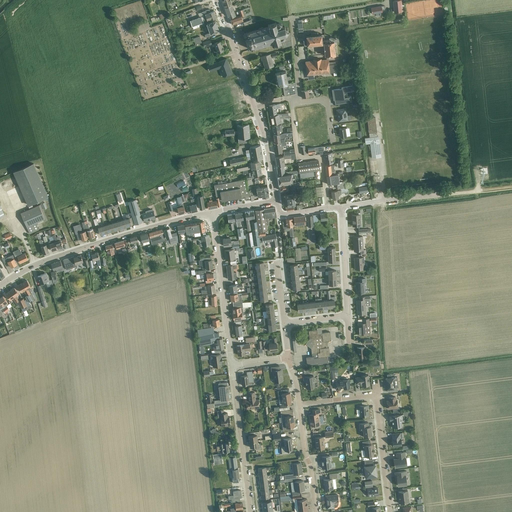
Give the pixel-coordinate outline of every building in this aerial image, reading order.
[(393,0),(394,1),(393,1),(394,12),(396,12),(402,11),(405,11),(403,0),(393,0)] [(234,5),(225,8),(226,10),(228,16),(229,16),(230,18),(236,16),(233,6),(234,6),(234,5)] [(382,15),(382,12),(386,11),(385,5),(371,7),(372,13),(376,13),(377,16),(382,15)] [(191,21),(190,21),(192,27),(193,27),(217,18),(214,11),(211,12),(209,9),(202,12),(204,18),(203,19),(202,17),(191,21)] [(230,19),(231,19),(231,20),(232,25),(243,21),(242,17),(245,16),(242,10),(240,11),(241,15),(230,19)] [(216,32),(219,30),(216,21),(207,24),(210,32),(205,34),(206,37),(211,35),(211,34),(213,35),(214,34),(214,33),(216,34),(217,33),(216,32)] [(243,35),(244,35),(244,37),(246,38),(246,39),(245,39),(245,40),(246,40),(247,43),(246,43),(247,44),(248,44),(248,45),(250,45),(251,48),(251,49),(252,50),(252,49),(254,49),(255,49),(254,49),(259,47),(259,48),(259,47),(264,46),(265,45),(265,47),(268,46),(268,45),(268,44),(268,45),(269,45),(269,44),(274,43),(274,44),(274,45),(274,44),(274,45),(275,45),(276,49),(292,45),(290,32),(289,32),(289,31),(288,31),(287,28),(288,28),(287,28),(284,27),(285,26),(284,26),(284,27),(282,27),(282,26),(283,27),(283,26),(282,26),(282,24),(281,24),(280,23),(276,24),(276,23),(277,23),(276,23),(276,22),(275,22),(276,23),(269,25),(269,24),(269,25),(268,25),(268,26),(269,26),(269,27),(265,28),(264,27),(264,28),(263,28),(263,27),(260,28),(260,29),(259,29),(255,31),(255,30),(254,30),(254,31),(250,32),(250,31),(249,31),(249,32),(247,33),(247,32),(247,33),(245,33),(244,33),(245,34),(244,35),(243,35)] [(324,40),(324,35),(319,35),(318,32),(312,33),(312,36),(304,37),(305,46),(323,44),(323,43),(322,41),(324,40)] [(196,44),(202,42),(200,36),(194,38),(196,44)] [(324,40),(322,41),(323,43),(324,43),(325,56),(335,55),(336,55),(335,42),(339,41),(339,37),(330,38),(330,40),(324,40)] [(215,43),(217,48),(214,49),(215,53),(224,50),(222,44),(221,44),(220,41),(215,43)] [(272,58),(278,56),(277,53),(261,57),(262,61),(263,61),(266,69),(274,66),(272,58)] [(212,64),(208,66),(209,70),(219,66),(220,68),(223,77),(225,76),(228,75),(232,73),(231,69),(229,65),(227,58),(220,61),(212,64)] [(329,59),(326,60),(322,60),(322,59),(313,60),(313,61),(306,62),(307,75),(340,71),(339,61),(336,62),(329,62),(329,60),(329,59)] [(285,96),(297,94),(296,82),(288,84),(287,79),(291,78),(290,75),(287,76),(286,71),(276,73),(278,86),(283,85),(285,96)] [(335,89),(332,90),(333,90),(334,95),(334,100),(333,100),(334,100),(335,102),(335,105),(343,103),(347,103),(351,102),(351,99),(350,97),(348,97),(345,98),(344,98),(343,96),(343,92),(344,92),(349,91),(353,90),(352,85),(346,86),(341,87),(342,88),(335,89)] [(308,90),(301,91),(302,98),(312,96),(311,95),(309,95),(308,90)] [(271,116),(277,115),(276,108),(277,108),(280,108),(280,103),(269,105),(271,116)] [(346,108),(336,110),(338,122),(351,120),(350,115),(347,115),(346,108)] [(288,113),(277,115),(271,116),(272,124),(281,123),(280,118),(289,117),(288,113)] [(369,133),(369,137),(365,138),(366,143),(371,143),(372,158),(380,157),(377,137),(377,132),(375,117),(367,118),(369,133)] [(249,124),(237,125),(237,131),(237,134),(238,143),(247,142),(247,138),(250,138),(249,124)] [(279,125),(273,126),(273,130),(274,134),(281,133),(281,130),(281,129),(281,127),(281,125),(279,125)] [(288,133),(281,133),(274,134),(274,142),(273,143),(281,142),(294,141),(293,132),(288,133)] [(281,142),(273,143),(274,148),(275,153),(282,152),(282,148),(283,148),(283,146),(282,146),(281,142)] [(250,149),(246,150),(247,157),(248,161),(263,158),(260,145),(250,147),(250,149)] [(327,153),(324,154),(325,164),(333,163),(332,157),(335,157),(334,154),(332,154),(331,153),(327,153)] [(283,157),(275,158),(276,161),(277,166),(277,167),(284,166),(285,166),(284,159),(285,159),(291,158),(291,160),(296,159),(295,155),(291,155),(284,155),(283,155),(283,157)] [(246,156),(229,160),(231,166),(247,162),(246,157),(246,156)] [(320,170),(318,160),(298,163),(299,173),(320,170)] [(252,169),(261,167),(260,161),(249,162),(249,166),(242,167),(237,168),(237,172),(252,169)] [(28,205),(49,197),(34,165),(14,173),(28,205)] [(334,165),(326,166),(327,175),(332,175),(332,172),(335,171),(334,165)] [(285,172),(284,166),(277,167),(278,176),(285,175),(292,174),(298,174),(297,171),(285,172)] [(250,176),(247,177),(247,179),(253,178),(253,176),(262,174),(261,167),(252,169),(252,172),(249,173),(250,176)] [(292,174),(285,175),(278,176),(279,185),(289,183),(293,183),(292,174)] [(338,175),(327,176),(327,184),(339,183),(338,175)] [(222,201),(245,197),(245,199),(246,200),(251,199),(252,200),(250,192),(250,191),(248,191),(246,179),(228,182),(222,183),(222,184),(214,185),(216,197),(221,196),(222,201)] [(340,182),(337,186),(337,189),(340,189),(340,190),(348,188),(346,188),(345,182),(342,182),(340,182)] [(267,186),(253,189),(254,196),(262,195),(262,198),(269,197),(267,186)] [(324,196),(323,186),(316,187),(317,197),(324,196)] [(348,193),(348,188),(340,190),(341,190),(332,191),(333,199),(339,198),(338,195),(341,194),(341,193),(345,193),(345,194),(349,193),(348,193)] [(294,194),(284,195),(286,206),(286,207),(287,212),(287,211),(291,211),(294,210),(293,205),(296,204),(295,201),(296,201),(295,198),(294,194)] [(179,200),(180,203),(180,204),(180,205),(176,206),(179,214),(185,212),(184,206),(183,203),(182,199),(179,200)] [(128,202),(135,224),(142,222),(142,221),(144,220),(144,221),(149,220),(151,220),(151,219),(155,218),(153,210),(152,211),(152,210),(145,212),(146,213),(140,214),(136,200),(128,202)] [(210,202),(207,203),(208,208),(218,207),(217,201),(212,202),(212,200),(209,200),(210,202)] [(188,208),(187,208),(188,213),(198,211),(196,204),(187,206),(188,208)] [(39,206),(21,213),(26,227),(29,234),(38,231),(35,223),(44,220),(46,219),(41,205),(39,206)] [(255,210),(256,218),(257,221),(259,236),(262,236),(266,235),(265,230),(267,230),(267,228),(266,225),(269,224),(267,217),(276,215),(276,214),(275,207),(271,208),(268,208),(264,209),(255,210)] [(248,230),(251,230),(249,220),(255,219),(254,210),(245,212),(248,230)] [(235,214),(236,220),(237,225),(239,239),(246,238),(245,234),(244,235),(243,227),(241,227),(241,226),(240,226),(239,222),(241,222),(241,220),(243,220),(242,212),(241,212),(241,213),(239,213),(238,213),(235,214)] [(328,223),(327,213),(320,214),(321,220),(326,220),(326,223),(328,223)] [(127,219),(123,220),(125,227),(132,225),(130,218),(129,214),(126,215),(127,219)] [(229,215),(227,215),(230,228),(230,230),(234,229),(233,223),(233,221),(236,220),(235,214),(229,215)] [(360,214),(352,215),(353,226),(361,225),(360,214)] [(294,218),(292,218),(293,223),(294,223),(294,226),(306,224),(305,216),(300,216),(299,217),(299,216),(294,217),(294,218)] [(287,227),(283,227),(283,231),(289,231),(290,238),(289,238),(290,244),(285,245),(285,248),(295,247),(295,245),(296,245),(295,237),(294,237),(293,226),(292,218),(286,219),(286,221),(287,227)] [(125,227),(123,220),(117,222),(119,229),(125,227)] [(87,221),(84,222),(86,228),(89,238),(95,236),(93,229),(90,230),(87,221)] [(202,234),(206,233),(204,221),(185,224),(187,237),(192,236),(202,234)] [(249,232),(246,234),(248,246),(260,244),(260,243),(259,236),(257,221),(251,222),(252,228),(253,232),(249,232)] [(117,222),(111,224),(113,231),(119,229),(117,222)] [(85,231),(82,232),(81,228),(80,224),(77,225),(74,226),(76,233),(79,232),(82,240),(88,239),(85,231)] [(111,224),(104,226),(107,233),(113,231),(111,224)] [(107,233),(104,226),(98,227),(100,235),(107,233)] [(177,232),(172,233),(173,236),(172,236),(169,228),(164,230),(166,238),(169,238),(171,244),(178,242),(177,232)] [(162,229),(149,233),(151,241),(152,245),(153,244),(153,247),(158,246),(157,243),(165,241),(164,236),(162,229)] [(149,240),(147,233),(138,236),(139,240),(141,240),(142,242),(149,240)] [(206,233),(202,234),(192,236),(193,236),(193,240),(198,239),(199,239),(200,240),(201,246),(210,245),(209,235),(206,235),(206,233)] [(262,236),(259,236),(260,243),(263,242),(272,240),(274,247),(278,246),(277,240),(275,233),(267,235),(267,236),(266,237),(265,235),(262,236)] [(52,235),(57,249),(63,247),(62,244),(67,243),(65,238),(60,239),(61,240),(58,241),(57,237),(56,237),(55,234),(52,235)] [(57,249),(52,235),(54,239),(49,241),(49,244),(52,251),(57,249)] [(362,254),(366,253),(366,250),(363,250),(362,236),(353,237),(354,251),(357,250),(358,254),(362,254)] [(234,241),(231,241),(231,238),(223,239),(224,246),(232,245),(232,244),(233,248),(236,248),(239,247),(240,247),(239,244),(234,244),(234,241)] [(127,244),(126,239),(115,243),(116,249),(119,248),(119,247),(127,244)] [(41,246),(43,254),(49,252),(46,245),(43,246),(42,243),(41,240),(39,241),(40,244),(41,246)] [(115,254),(113,244),(105,246),(106,249),(104,250),(105,253),(107,253),(108,255),(115,254)] [(328,255),(335,254),(335,247),(329,247),(329,244),(319,245),(319,249),(328,249),(328,255)] [(18,249),(13,252),(16,257),(17,257),(20,263),(28,259),(25,253),(22,254),(20,250),(18,251),(18,249)] [(225,251),(226,260),(235,259),(234,249),(225,251)] [(98,252),(91,254),(93,260),(96,259),(97,265),(98,265),(101,265),(100,258),(98,252)] [(5,256),(1,258),(4,263),(7,262),(8,262),(9,265),(9,264),(11,267),(17,265),(14,258),(13,255),(9,256),(6,258),(5,256)] [(83,262),(82,257),(82,256),(81,256),(81,255),(74,257),(74,256),(63,260),(65,265),(66,269),(71,268),(77,266),(76,264),(83,262)] [(355,269),(364,269),(364,257),(355,258),(355,264),(355,269)] [(200,260),(200,263),(200,266),(203,266),(203,269),(213,268),(212,260),(206,260),(205,259),(200,260)] [(56,269),(63,267),(60,260),(51,263),(53,270),(56,269)] [(236,278),(235,272),(234,272),(233,269),(237,268),(237,264),(231,265),(227,265),(228,279),(236,278)] [(46,273),(38,276),(41,284),(46,282),(47,287),(48,287),(51,285),(53,285),(51,280),(49,281),(48,277),(46,273)] [(207,277),(207,280),(206,280),(206,283),(211,283),(211,280),(214,279),(213,273),(210,273),(206,273),(201,274),(201,278),(207,277)] [(364,282),(366,282),(365,278),(359,279),(359,282),(356,282),(357,289),(356,289),(357,293),(365,293),(364,282)] [(27,280),(22,283),(29,294),(28,295),(31,300),(32,302),(35,300),(32,293),(31,293),(30,292),(33,290),(31,287),(27,280)] [(22,283),(18,286),(22,292),(24,291),(27,295),(26,296),(27,299),(24,300),(25,303),(26,306),(27,305),(30,304),(29,301),(31,300),(28,295),(29,294),(22,283)] [(205,284),(200,284),(200,287),(204,286),(205,290),(201,290),(202,294),(215,292),(214,284),(207,285),(207,286),(205,286),(205,284)] [(242,284),(229,285),(230,292),(232,292),(232,294),(230,295),(247,293),(247,292),(238,293),(237,291),(237,288),(242,287),(242,286),(242,284)] [(45,302),(42,291),(40,285),(37,286),(39,292),(42,301),(42,303),(45,302)] [(15,288),(10,291),(18,301),(19,304),(21,308),(23,311),(27,309),(26,306),(25,303),(24,300),(24,298),(20,300),(17,295),(19,294),(15,288)] [(330,290),(327,291),(327,293),(328,300),(329,308),(335,307),(334,301),(335,300),(336,299),(336,298),(335,297),(335,296),(330,297),(330,290)] [(18,301),(10,291),(6,294),(10,300),(12,298),(17,305),(19,304),(18,301)] [(247,293),(230,295),(231,301),(232,300),(233,304),(239,303),(238,297),(242,297),(247,296),(247,293)] [(205,302),(206,306),(217,305),(216,295),(211,296),(211,295),(206,295),(206,297),(211,297),(211,299),(208,300),(208,302),(205,302)] [(3,296),(0,297),(0,300),(5,307),(4,307),(7,311),(9,313),(10,312),(9,310),(10,309),(9,308),(12,306),(10,303),(9,304),(3,296)] [(360,300),(357,300),(358,314),(366,314),(365,300),(370,299),(370,296),(360,297),(360,300)] [(5,307),(0,300),(0,310),(0,314),(1,316),(3,314),(0,311),(2,309),(5,313),(6,315),(9,313),(7,311),(4,307),(5,307)] [(233,308),(232,309),(233,313),(233,316),(232,316),(233,319),(234,319),(234,320),(234,322),(235,322),(241,321),(241,319),(242,318),(242,315),(243,315),(244,315),(243,307),(251,306),(250,302),(242,303),(239,303),(233,304),(233,308)] [(211,326),(212,327),(214,327),(214,326),(220,325),(219,319),(213,320),(213,323),(211,323),(211,324),(207,325),(207,323),(203,324),(203,327),(208,327),(211,326)] [(369,319),(362,319),(358,319),(358,323),(359,334),(368,334),(370,334),(369,326),(370,326),(369,319)] [(236,336),(246,335),(245,331),(242,331),(242,325),(241,325),(236,326),(234,326),(236,336)] [(198,330),(200,346),(200,345),(213,343),(214,350),(215,350),(215,353),(220,352),(220,349),(224,349),(222,338),(220,339),(219,333),(215,334),(213,327),(207,328),(198,330)] [(306,343),(311,348),(312,356),(306,357),(307,365),(328,362),(328,356),(330,356),(329,347),(325,348),(325,346),(326,346),(326,344),(328,344),(327,340),(331,340),(330,332),(322,333),(322,327),(317,327),(317,329),(309,330),(310,338),(306,343)] [(270,351),(278,350),(276,337),(272,338),(273,343),(269,344),(270,351)] [(249,354),(249,349),(250,349),(249,344),(237,345),(238,355),(249,354)] [(357,359),(365,359),(365,347),(357,347),(357,355),(356,356),(357,359)] [(220,354),(210,355),(211,359),(212,359),(213,367),(222,366),(221,362),(222,362),(222,358),(221,358),(220,354)] [(281,370),(280,370),(279,366),(271,367),(271,371),(273,371),(273,375),(274,375),(275,382),(282,381),(281,374),(282,374),(281,370)] [(241,376),(242,385),(254,384),(253,378),(252,371),(246,372),(247,375),(241,376)] [(388,378),(386,378),(387,389),(388,391),(388,392),(389,392),(397,391),(397,387),(394,388),(393,377),(391,378),(391,374),(387,375),(388,378)] [(369,385),(368,375),(361,375),(361,377),(355,377),(356,384),(362,383),(362,386),(369,385)] [(315,388),(313,376),(303,377),(304,381),(306,381),(307,389),(315,388)] [(348,379),(347,378),(344,378),(344,379),(344,380),(343,380),(335,381),(336,390),(340,389),(340,388),(344,387),(344,389),(350,388),(349,379),(348,379)] [(228,385),(219,386),(220,392),(221,400),(229,399),(228,385)] [(281,390),(278,390),(278,396),(282,396),(282,398),(291,397),(290,392),(289,392),(289,389),(281,390)] [(246,401),(247,409),(259,408),(258,400),(255,400),(254,392),(248,393),(249,401),(246,401)] [(291,397),(282,398),(279,399),(280,408),(288,406),(288,404),(291,403),(291,397)] [(398,407),(397,400),(396,400),(395,397),(389,397),(389,401),(387,401),(388,409),(398,407)] [(360,416),(369,416),(368,408),(369,408),(368,405),(359,405),(360,416)] [(290,410),(280,411),(281,417),(282,423),(285,422),(293,421),(293,416),(292,409),(290,410)] [(312,410),(313,414),(310,414),(311,420),(310,420),(311,426),(320,424),(324,423),(323,415),(319,416),(318,413),(320,413),(320,409),(312,410)] [(227,413),(224,413),(223,410),(217,410),(218,420),(219,426),(222,426),(230,425),(229,417),(228,417),(227,413)] [(389,416),(390,421),(392,420),(393,428),(402,427),(401,418),(402,418),(402,415),(389,416)] [(285,422),(282,423),(283,431),(292,430),(291,427),(294,427),(293,421),(285,422)] [(369,426),(368,422),(359,423),(360,430),(363,430),(364,437),(368,436),(368,437),(369,437),(369,436),(372,436),(372,435),(373,435),(372,431),(371,431),(371,426),(369,426)] [(249,441),(257,440),(257,437),(260,437),(259,431),(249,433),(249,435),(249,436),(249,441)] [(403,438),(402,433),(392,434),(392,439),(392,442),(391,442),(392,446),(393,446),(401,445),(401,438),(403,438)] [(316,449),(325,448),(323,437),(315,438),(316,449)] [(288,454),(288,450),(293,450),(291,438),(284,439),(284,446),(281,447),(282,455),(288,454)] [(258,444),(257,440),(249,441),(250,447),(255,447),(255,450),(261,449),(261,443),(258,444)] [(362,441),(363,450),(365,450),(365,457),(374,456),(373,452),(374,452),(373,448),(372,444),(371,444),(370,440),(362,441)] [(221,453),(230,452),(229,442),(220,443),(220,446),(217,446),(218,450),(221,450),(221,453)] [(396,453),(397,457),(398,457),(398,458),(394,459),(395,467),(407,465),(406,458),(405,458),(405,452),(396,453)] [(322,460),(321,460),(322,468),(332,467),(330,456),(322,457),(322,460)] [(230,457),(228,458),(229,461),(229,462),(231,462),(232,466),(232,469),(230,469),(231,472),(231,474),(233,473),(234,478),(232,478),(233,481),(233,483),(237,482),(239,482),(238,478),(239,478),(238,468),(237,469),(236,463),(235,457),(230,457)] [(364,466),(366,477),(376,476),(376,471),(375,469),(376,469),(375,465),(373,465),(373,459),(364,460),(365,466),(364,466)] [(284,475),(285,479),(296,478),(296,474),(303,473),(302,469),(301,469),(300,462),(292,463),(293,474),(284,475)] [(267,475),(266,470),(269,469),(269,467),(266,467),(258,468),(259,473),(258,473),(258,476),(259,476),(267,475)] [(407,475),(406,471),(395,472),(396,476),(397,476),(398,485),(407,484),(406,475),(407,475)] [(324,480),(325,490),(334,489),(332,479),(337,478),(337,476),(337,473),(329,474),(330,479),(324,480)] [(259,476),(260,481),(258,481),(259,484),(260,484),(268,483),(268,482),(267,478),(270,477),(270,474),(267,475),(259,476)] [(295,492),(294,492),(294,495),(301,494),(301,493),(300,491),(304,490),(303,480),(294,482),(295,488),(295,492)] [(260,488),(259,488),(260,491),(261,491),(269,490),(268,485),(271,485),(274,485),(273,482),(271,482),(268,482),(268,483),(260,484),(260,488)] [(367,489),(367,492),(368,496),(370,496),(378,495),(378,492),(377,487),(374,488),(367,489)] [(403,491),(398,492),(399,499),(398,499),(399,503),(409,502),(407,490),(407,487),(402,488),(403,491)] [(261,496),(260,496),(261,499),(262,499),(264,498),(270,498),(269,493),(272,493),(272,492),(275,492),(278,492),(278,489),(277,489),(274,489),(272,490),(269,490),(261,491),(261,494),(261,496)] [(240,501),(240,498),(242,498),(241,490),(233,491),(234,495),(228,496),(229,499),(232,499),(232,502),(240,501)] [(327,508),(334,507),(338,506),(338,504),(338,502),(338,494),(326,496),(326,500),(327,500),(327,503),(327,508)] [(297,499),(293,499),(293,501),(294,501),(295,507),(294,507),(295,511),(298,511),(308,511),(307,499),(297,500),(297,499)] [(267,502),(262,503),(263,510),(268,509),(273,509),(272,503),(272,501),(267,502)] [(236,510),(243,509),(242,503),(239,504),(239,503),(235,503),(236,506),(234,506),(235,508),(231,509),(230,511),(235,511),(236,511),(236,510)]
